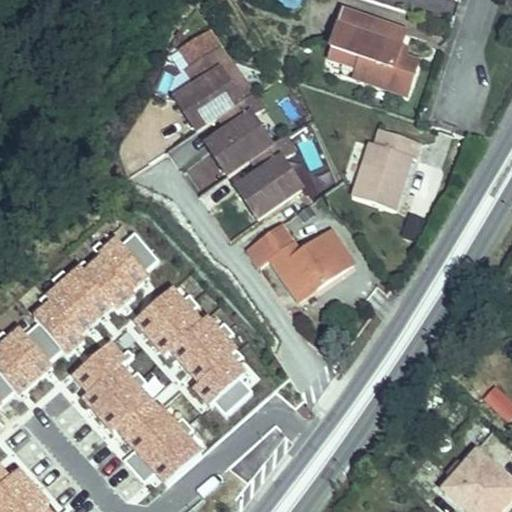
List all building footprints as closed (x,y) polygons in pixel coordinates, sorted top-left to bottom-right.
[(344,14),(332,53),(361,62),(358,72),(355,81),(407,98),(418,65),(404,60),(398,58),(401,51),(406,35),(344,14)] [(193,39),(204,54),(217,45),(206,30),(193,39)] [(185,68),(204,54),(193,39),(174,53),(185,68)] [(254,95),(224,50),(195,70),(204,85),(177,103),(197,133),(219,118),(224,115),(254,95)] [(398,58),(404,60),(406,53),(401,51),(398,58)] [(328,63),(358,72),(361,62),(332,53),(328,63)] [(229,133),(207,148),(228,177),(252,161),(255,159),(271,147),(252,119),(265,110),(254,95),(224,115),(234,129),(229,133)] [(219,118),(229,133),(234,129),(224,115),(219,118)] [(353,200),(396,214),(413,160),(416,161),(421,145),(380,132),(375,147),(370,145),(353,200)] [(261,175),(238,192),(259,222),(302,191),(283,163),(296,154),(285,139),(255,159),(265,173),(261,175)] [(191,165),(201,187),(221,178),(212,156),(191,165)] [(252,161),(261,175),(265,173),(255,159),(252,161)] [(305,223),(314,216),(309,209),(300,216),(305,223)] [(403,239),(417,244),(425,220),(411,215),(403,239)] [(273,234),(285,252),(293,246),(281,228),(273,234)] [(273,234),(248,252),(261,270),(271,263),(300,303),(353,266),(332,235),(301,256),(293,246),(285,252),(273,234)] [(312,317),(331,306),(322,292),(304,302),(312,317)] [(485,402),(509,423),(511,419),(511,404),(496,390),(485,402)] [(444,493),(465,511),(503,511),(511,502),(511,486),(477,456),(444,493)]
